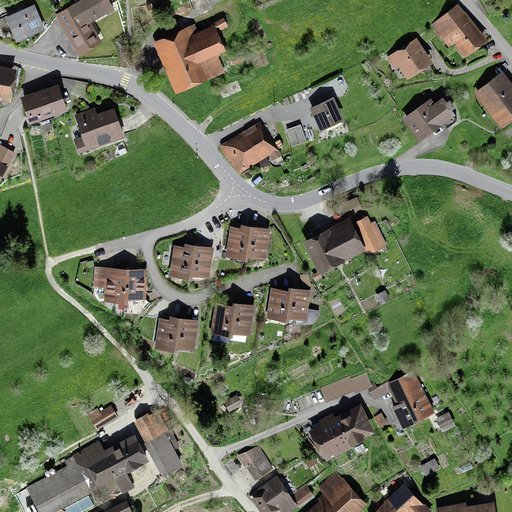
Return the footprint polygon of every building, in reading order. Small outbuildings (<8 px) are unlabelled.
[(113,9),(110,3),(115,0),(83,0),(75,4),(72,0),(69,0),(59,6),(62,12),(60,14),(64,21),(65,20),(81,51),(97,42),(85,20),(97,14),(99,17),(113,9)] [(34,7),(8,19),(17,39),(27,35),(25,32),(42,25),(34,7)] [(481,41),(454,7),(432,25),(449,46),(454,42),(464,54),(481,41)] [(194,26),(161,41),(180,85),(221,68),(216,56),(219,55),(216,49),(221,46),(214,31),(227,25),(224,18),(211,24),(213,27),(198,34),(194,26)] [(416,41),(395,54),(408,74),(429,61),(416,41)] [(486,56),(482,49),(468,55),(472,63),(486,56)] [(245,58),(241,51),(230,57),(233,64),(245,58)] [(0,93),(8,95),(12,74),(0,71),(0,93)] [(511,87),(502,74),(477,92),(502,124),(511,116),(511,87)] [(57,88),(24,99),(31,119),(63,107),(57,88)] [(406,118),(420,137),(442,121),(447,127),(457,120),(449,109),(453,107),(449,101),(445,104),(442,99),(433,106),(429,101),(406,118)] [(318,116),(322,125),(339,117),(332,101),(314,109),(318,116)] [(123,135),(114,109),(91,117),(89,111),(77,116),(84,136),(75,139),(79,150),(123,135)] [(229,141),(222,146),(225,153),(228,158),(229,160),(232,159),(234,164),(237,169),(252,160),(251,157),(261,151),(264,157),(271,153),(277,163),(283,159),(281,155),(269,135),(263,124),(258,127),(259,129),(240,140),(240,139),(231,144),(229,141)] [(306,141),(301,126),(287,131),(292,146),(306,141)] [(0,174),(4,167),(6,168),(14,153),(1,146),(0,147),(0,174)] [(340,204),(343,211),(360,204),(357,197),(340,204)] [(367,218),(355,224),(369,251),(374,248),(378,256),(389,251),(375,224),(371,227),(367,218)] [(308,242),(321,268),(339,259),(338,256),(360,245),(350,225),(328,236),(327,233),(308,242)] [(233,229),(230,253),(246,255),(247,252),(263,254),(266,231),(258,229),(250,228),(249,232),(240,230),(233,229)] [(177,248),(173,272),(190,274),(191,271),(206,273),(210,249),(202,248),(193,247),(193,251),(185,249),(177,248)] [(208,269),(212,283),(292,262),(288,248),(208,269)] [(126,271),(126,274),(117,274),(110,274),(110,269),(101,269),(100,284),(106,284),(106,287),(109,291),(109,297),(125,298),(124,312),(140,313),(149,303),(142,295),(142,289),(145,286),(146,281),(142,278),(143,271),(134,271),(126,271)] [(304,286),(310,284),(307,273),(301,274),(304,286)] [(286,322),(302,324),(307,324),(311,322),(316,317),(318,312),(307,311),(306,314),(304,313),(307,292),(299,291),(290,289),(290,293),(282,292),(274,290),(270,314),(287,317),(286,322)] [(232,339),(245,342),(251,307),(243,306),(235,304),(234,308),(226,307),(218,306),(214,329),(213,339),(229,342),(231,332),(232,339)] [(175,347),(176,343),(192,346),(195,322),(187,321),(179,319),(178,323),(170,322),(162,321),(159,344),(175,347)] [(351,378),(356,392),(369,387),(374,397),(379,394),(380,395),(392,389),(400,403),(393,407),(402,424),(433,409),(413,371),(389,383),(388,381),(376,387),(374,382),(372,383),(367,372),(351,378)] [(226,402),(229,409),(240,403),(237,396),(226,402)] [(117,416),(111,406),(100,413),(97,409),(89,414),(98,427),(117,416)] [(368,428),(359,410),(307,436),(322,455),(328,456),(349,446),(346,440),(368,428)] [(443,429),(453,424),(448,413),(438,418),(443,429)] [(149,416),(137,422),(147,439),(149,438),(167,472),(180,465),(172,449),(177,446),(173,438),(167,441),(162,431),(164,430),(159,420),(153,423),(149,416)] [(27,487),(40,511),(51,511),(92,490),(94,493),(101,489),(103,492),(107,490),(109,493),(120,487),(123,492),(133,486),(123,467),(145,456),(134,437),(128,440),(129,442),(106,454),(100,442),(65,460),(68,466),(27,487)] [(256,478),(271,468),(258,447),(240,455),(256,478)] [(309,465),(316,461),(313,455),(305,460),(309,465)] [(422,466),(425,473),(439,466),(435,459),(422,466)] [(348,511),(362,500),(337,472),(320,487),(325,493),(319,499),(323,504),(314,511),(348,511)] [(285,511),(294,505),(277,480),(263,489),(264,492),(255,498),(265,511),(266,511),(280,503),(285,511)] [(383,503),(384,506),(377,511),(428,511),(429,511),(404,484),(383,503)] [(306,485),(292,495),(296,501),(311,491),(306,485)] [(131,511),(126,501),(105,511),(131,511)] [(437,511),(493,511),(492,506),(465,511),(463,503),(437,508),(437,511)]
